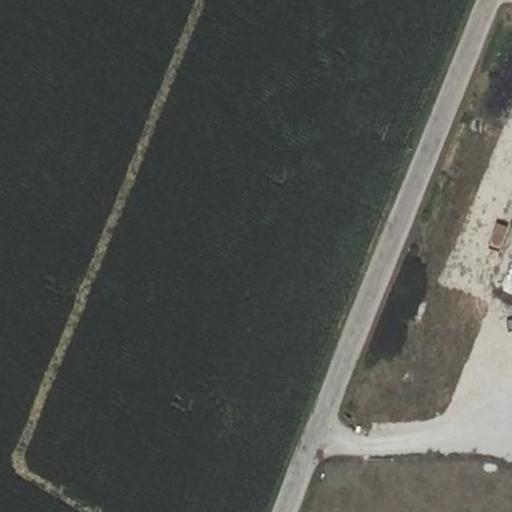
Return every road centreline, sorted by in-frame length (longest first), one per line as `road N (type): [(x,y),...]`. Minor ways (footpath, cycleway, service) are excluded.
road 1 (unclassified): [(494,0),(316,447)]
road 2 (residential): [(511,416),(316,447)]
